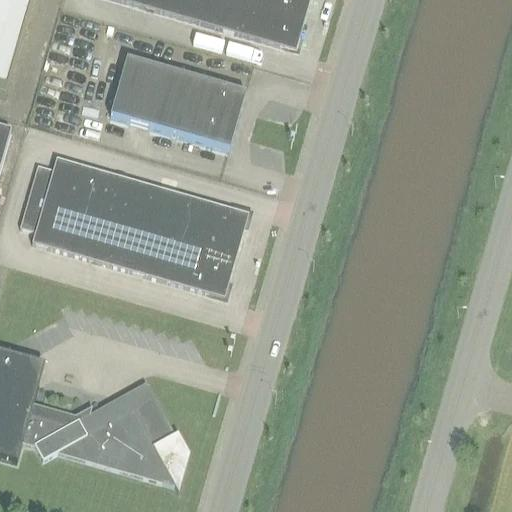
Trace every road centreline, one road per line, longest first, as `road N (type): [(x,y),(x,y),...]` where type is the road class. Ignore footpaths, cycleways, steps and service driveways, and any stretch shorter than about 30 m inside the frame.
road 1 (unclassified): [(218,511),(366,0)]
road 2 (unclassified): [(511,210),(425,511)]
